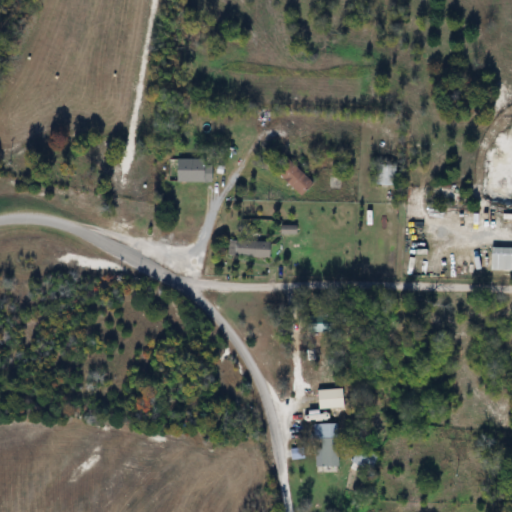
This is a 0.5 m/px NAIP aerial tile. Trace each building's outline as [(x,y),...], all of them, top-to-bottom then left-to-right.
[(180,159),(180,182),(213,182),(213,159),(180,159)] [(317,183),(290,160),(278,173),(305,196),(317,183)] [(380,186),(398,186),(398,165),(380,165),(380,186)] [(273,259),(273,241),(230,241),(230,259),(273,259)] [(334,316),(308,317),(308,339),(335,338),(334,316)] [(435,330),(441,344),(473,331),(467,317),(435,330)] [(321,410),(346,409),(345,389),(320,390),(321,410)] [(325,468),(325,474),(341,474),(341,424),(316,424),(316,468),(325,468)] [(381,456),(360,448),(353,464),(374,472),(381,456)]
